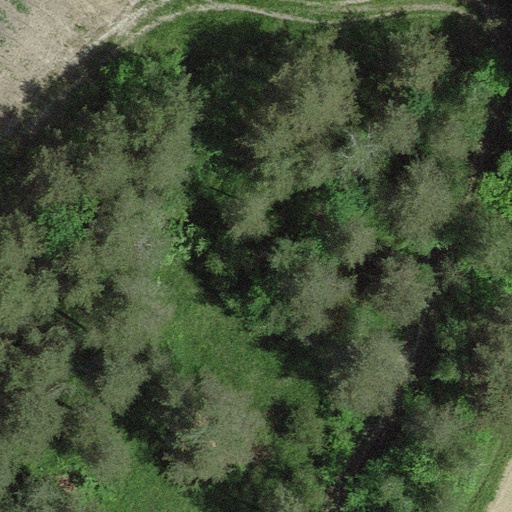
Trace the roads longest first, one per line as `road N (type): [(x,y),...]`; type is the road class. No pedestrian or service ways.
road 1 (track): [(332,511),(406,373),(508,74),(509,31),(486,6),(418,3),(297,15),(220,0)]
road 2 (track): [(182,0),(106,34),(0,125)]
